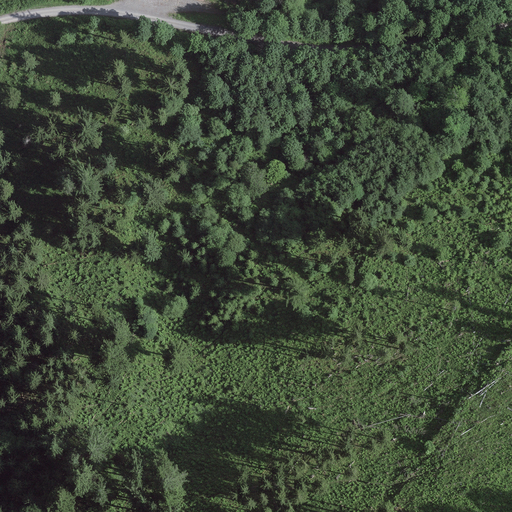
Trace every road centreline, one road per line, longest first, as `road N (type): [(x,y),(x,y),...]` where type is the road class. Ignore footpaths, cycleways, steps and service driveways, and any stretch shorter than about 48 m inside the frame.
road 1 (track): [(123,13),(297,46),(356,47),(511,25)]
road 2 (track): [(0,21),(71,9),(123,13)]
